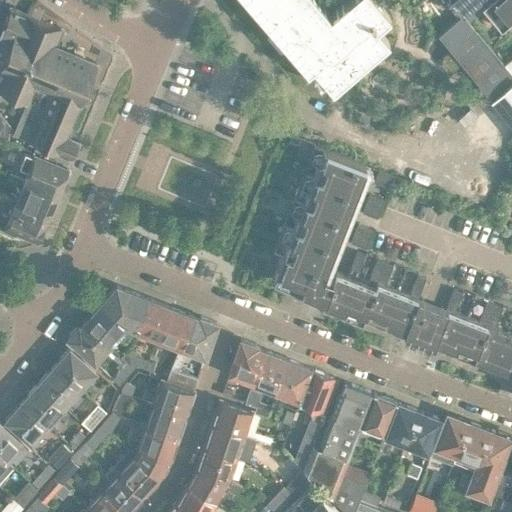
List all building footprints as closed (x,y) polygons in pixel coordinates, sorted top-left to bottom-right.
[(246,0),(306,69),(312,64),(331,87),(388,40),(376,26),(389,15),(376,0),(345,0),(329,14),(316,0),(246,0)] [(428,0),(418,0),(413,5),(427,22),(438,12),(428,0)] [(470,6),(477,0),(448,0),(461,14),(470,6)] [(511,0),(484,0),(480,3),(500,26),(504,22),(511,28),(511,0)] [(10,6),(3,22),(0,21),(0,68),(5,71),(0,82),(0,88),(25,99),(33,82),(51,90),(42,112),(34,109),(28,124),(36,127),(30,140),(71,157),(77,142),(64,136),(96,62),(54,44),(61,27),(10,6)] [(470,6),(461,14),(462,15),(468,22),(477,14),(470,6)] [(496,105),(511,124),(511,74),(504,66),(468,22),(462,15),(438,35),(496,105)] [(0,114),(0,135),(5,138),(10,126),(0,114)] [(323,297),(327,286),(334,269),(325,266),(365,164),(313,144),(310,152),(313,157),(307,171),(304,170),(306,167),(304,166),(300,177),(303,183),(297,196),(294,195),(296,192),(294,192),(293,195),(290,203),(292,208),(287,222),(284,221),(285,218),(284,218),(283,221),(280,229),(282,234),(277,248),(274,247),(275,244),(274,243),(273,248),(281,251),(271,277),(294,286),(291,294),(311,302),(314,294),(323,297)] [(18,166),(27,170),(23,179),(56,192),(66,168),(33,155),(33,156),(24,152),(18,166)] [(392,175),(378,169),(373,181),(388,187),(392,175)] [(23,179),(13,202),(47,215),(56,192),(23,179)] [(368,193),(361,211),(376,217),(383,199),(368,193)] [(37,239),(39,233),(47,215),(13,202),(0,196),(0,227),(3,228),(2,229),(15,235),(16,231),(37,239)] [(356,223),(353,233),(349,241),(364,247),(371,229),(356,223)] [(392,264),(376,258),(366,282),(355,278),(364,253),(356,250),(347,274),(334,269),(327,286),(323,297),(320,305),(361,321),(363,316),(403,332),(417,296),(425,277),(416,274),(409,293),(397,288),(384,283),(392,264)] [(125,324),(131,317),(137,320),(138,320),(147,296),(115,284),(100,301),(125,324)] [(453,288),(445,307),(431,343),(511,374),(511,332),(494,326),(501,307),(485,301),(478,320),(454,310),(461,291),(453,288)] [(134,328),(157,336),(169,305),(147,296),(138,320),(137,320),(134,328)] [(403,332),(431,343),(445,307),(417,296),(403,332)] [(100,301),(84,319),(109,342),(125,324),(100,301)] [(157,336),(179,345),(191,314),(169,305),(157,336)] [(198,317),(191,314),(179,345),(204,355),(215,321),(199,315),(198,317)] [(109,342),(84,319),(79,325),(77,324),(66,336),(93,360),(109,342)] [(251,379),(263,348),(255,345),(256,344),(240,337),(228,371),(251,379)] [(94,368),(69,346),(52,364),(78,387),(94,368)] [(286,357),(263,348),(251,379),(275,388),(286,357)] [(125,361),(132,367),(136,364),(132,352),(128,351),(121,353),(119,356),(125,361)] [(145,367),(149,359),(132,352),(136,364),(145,367)] [(275,388),(298,396),(310,367),(286,357),(275,388)] [(150,370),(154,361),(149,359),(145,367),(150,370)] [(132,367),(125,361),(111,377),(118,383),(132,367)] [(62,405),(78,387),(52,364),(36,382),(62,405)] [(333,375),(310,367),(298,396),(296,401),(318,410),(333,375)] [(169,371),(166,380),(193,389),(197,377),(170,368),(169,371)] [(153,401),(185,412),(193,389),(166,380),(161,378),(153,401)] [(361,426),(374,392),(343,380),(323,432),(317,447),(347,458),(352,444),(359,446),(362,437),(356,434),(359,425),(361,426)] [(134,385),(125,381),(121,390),(131,393),(134,385)] [(20,400),(46,423),(62,405),(36,382),(20,400)] [(224,384),(221,393),(230,396),(233,387),(224,384)] [(121,390),(111,410),(121,415),(131,393),(121,390)] [(396,400),(374,392),(361,426),(359,425),(356,434),(362,437),(366,428),(383,434),(396,400)] [(93,400),(103,409),(109,403),(98,394),(93,400)] [(219,398),(211,421),(243,432),(243,433),(258,438),(271,443),(273,437),(244,428),(251,408),(219,398)] [(30,441),(46,423),(20,400),(4,418),(30,441)] [(392,438),(404,442),(417,409),(396,400),(383,434),(377,449),(387,452),(392,438)] [(177,435),(185,412),(153,401),(145,424),(177,435)] [(265,416),(268,406),(257,402),(253,411),(265,416)] [(285,408),(280,420),(288,423),(293,411),(285,408)] [(426,451),(439,417),(417,409),(404,442),(426,451)] [(107,430),(110,432),(121,415),(111,410),(100,423),(107,430)] [(446,411),(433,445),(454,453),(467,419),(446,411)] [(89,430),(96,422),(87,415),(80,422),(89,430)] [(302,437),(311,441),(316,429),(319,420),(310,416),(302,437)] [(454,453),(475,461),(488,428),(467,419),(454,453)] [(0,454),(4,458),(21,439),(0,420),(0,454)] [(211,421),(204,444),(235,455),(251,460),(258,438),(243,433),(243,432),(211,421)] [(92,433),(85,440),(92,447),(99,440),(107,430),(100,423),(92,433)] [(145,424),(137,447),(169,458),(177,435),(145,424)] [(66,442),(73,448),(86,434),(79,428),(66,442)] [(475,461),(470,473),(464,487),(487,496),(510,436),(488,428),(475,461)] [(341,473),(345,462),(347,458),(317,447),(323,432),(316,429),(311,441),(310,444),(311,444),(301,468),(308,474),(331,496),(331,497),(341,473)] [(92,447),(85,440),(69,458),(76,465),(92,447)] [(505,479),(511,481),(511,442),(508,456),(511,456),(511,469),(511,472),(500,468),(497,477),(498,477),(505,479)] [(61,444),(48,458),(56,466),(70,452),(61,444)] [(235,455),(204,444),(196,467),(228,478),(235,455)] [(142,493),(159,476),(134,453),(128,447),(111,465),(118,471),(142,493)] [(159,476),(169,458),(137,447),(134,453),(159,476)] [(0,478),(12,465),(4,458),(0,454),(0,478)] [(60,484),(77,466),(76,465),(69,458),(52,476),(60,484)] [(369,471),(345,462),(341,473),(364,482),(369,471)] [(46,463),(30,481),(37,488),(54,469),(46,463)] [(420,467),(412,464),(408,475),(415,478),(420,467)] [(126,511),(142,493),(118,471),(111,465),(103,473),(110,479),(101,488),(126,511)] [(242,485),(228,478),(196,467),(186,484),(214,501),(224,485),(237,493),(242,485)] [(301,468),(284,486),(291,492),(308,474),(301,468)] [(456,484),(464,487),(470,473),(461,469),(456,484)] [(352,511),(362,489),(364,482),(341,473),(331,497),(346,511),(352,511)] [(53,491),(60,498),(67,490),(60,484),(52,476),(35,494),(44,502),(53,491)] [(499,497),(505,479),(498,477),(497,477),(496,476),(489,494),(499,497)] [(37,488),(30,481),(25,487),(32,493),(37,488)] [(91,511),(125,511),(126,511),(101,488),(95,482),(87,490),(94,497),(85,506),(91,511)] [(338,511),(308,483),(295,498),(281,511),(338,511)] [(175,501),(186,511),(207,511),(214,501),(186,484),(178,497),(175,501)] [(290,493),(284,488),(268,505),(274,511),(290,493)] [(378,495),(362,489),(358,497),(374,504),(378,495)] [(416,489),(408,510),(412,511),(432,511),(438,498),(416,489)] [(40,511),(47,504),(44,502),(35,494),(20,511),(40,511)] [(384,494),(381,502),(396,508),(399,500),(384,494)] [(0,510),(0,511),(15,511),(21,506),(12,497),(0,510)] [(358,497),(352,511),(394,511),(395,511),(380,506),(374,504),(358,497)] [(511,501),(501,498),(499,506),(511,509),(511,501)] [(186,511),(175,501),(164,511),(186,511)]
